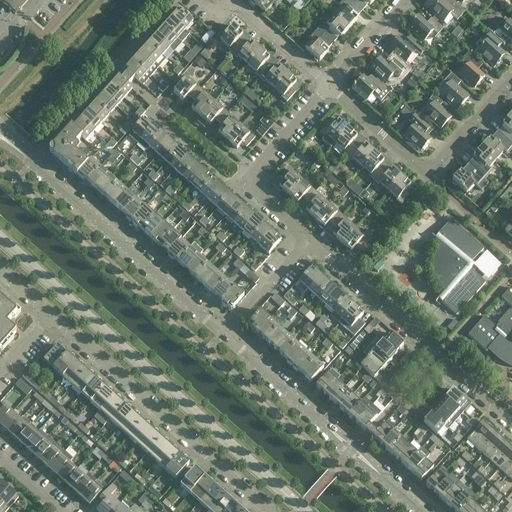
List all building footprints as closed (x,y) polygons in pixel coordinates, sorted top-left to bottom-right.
[(281,0),(251,0),(251,1),(252,2),(251,3),(254,6),(255,5),(265,13),(267,15),(268,14),(266,12),(273,4),(276,7),(281,0)] [(333,13),(333,14),(349,29),(357,20),(356,18),(362,11),(349,0),(344,0),(340,5),(342,7),(335,15),(333,13)] [(349,0),(362,11),(368,4),(370,6),(374,0),(349,0)] [(457,21),(465,12),(451,0),(444,0),(443,2),(441,0),(432,0),(426,7),(443,23),(450,14),(457,21)] [(298,14),(304,8),(301,5),(295,11),(298,14)] [(179,10),(171,18),(185,30),(193,22),(179,10)] [(324,22),(317,30),(333,44),(339,37),(341,38),(349,29),(333,14),(332,15),(334,17),(327,25),(324,22)] [(433,39),(443,29),(432,20),(426,26),(417,17),(407,28),(423,42),(426,40),(433,39)] [(190,35),(185,30),(171,18),(164,27),(182,43),(190,35)] [(511,42),(511,25),(509,22),(500,32),(496,28),(492,34),(503,45),(508,39),(511,42)] [(228,50),(232,54),(241,44),(237,41),(242,35),(233,26),(232,27),(230,26),(228,30),(229,31),(220,41),(218,43),(219,44),(221,42),(229,49),(228,50)] [(182,43),(164,27),(156,35),(169,48),(174,52),(182,43)] [(326,51),(333,44),(317,30),(310,38),(313,40),(306,48),(304,46),(303,47),(305,49),(315,58),(314,59),(317,62),(318,61),(319,62),(328,52),(326,51)] [(499,62),(504,57),(496,50),(501,44),(490,34),(484,41),(486,43),(477,53),(493,68),(497,65),(498,65),(500,63),(499,62)] [(169,48),(156,35),(148,44),(162,56),(169,48)] [(420,56),(425,51),(415,41),(410,47),(399,37),(389,49),(405,63),(415,52),(420,56)] [(246,48),(241,44),(232,54),(237,59),(238,57),(246,64),(244,66),(245,67),(260,51),(250,42),(246,48)] [(162,56),(148,44),(141,53),(154,65),(162,56)] [(269,59),(260,51),(245,67),(246,68),(248,66),(256,73),(254,74),(259,78),(268,68),(264,64),(269,59)] [(203,52),(200,55),(205,60),(208,57),(203,52)] [(474,88),(484,77),(474,68),(479,62),(468,52),(463,58),(464,60),(461,63),(466,67),(459,75),(474,88)] [(154,65),(141,53),(133,61),(147,73),(154,65)] [(198,57),(194,62),(200,67),(204,62),(198,57)] [(397,80),(406,70),(395,60),(389,67),(380,59),(370,69),(386,83),(389,81),(397,80)] [(147,73),(133,61),(125,70),(139,82),(147,73)] [(154,65),(147,73),(151,77),(158,68),(154,65)] [(272,72),(268,68),(259,78),(264,83),(265,81),(273,88),(271,90),(272,91),(287,75),(277,66),(272,72)] [(226,71),(222,75),(227,80),(231,76),(226,71)] [(147,73),(139,82),(143,85),(151,77),(147,73)] [(446,76),(448,77),(443,83),(447,86),(440,95),(457,110),(468,98),(456,88),(461,82),(451,74),(449,73),(446,76)] [(296,83),(287,75),(272,91),(273,92),(275,90),(282,97),(281,98),(286,103),(295,93),(291,89),(296,83)] [(188,96),(192,99),(201,89),(196,85),(195,86),(187,79),(189,77),(188,76),(186,79),(186,78),(177,88),(176,87),(173,90),(174,91),(173,93),(183,101),(188,96)] [(132,90),(118,78),(110,86),(124,98),(132,90)] [(377,99),(386,89),(374,79),(369,84),(362,78),(352,90),(366,102),(372,95),(377,99)] [(229,84),(224,80),(220,84),(225,89),(229,84)] [(124,98),(110,86),(103,95),(116,107),(124,98)] [(201,89),(192,99),(196,103),(191,109),(200,117),(215,101),(214,100),(212,102),(204,95),(205,93),(201,89)] [(116,107),(103,95),(95,103),(109,115),(116,107)] [(440,129),(451,118),(450,117),(450,118),(438,108),(442,103),(434,95),(429,100),(434,104),(424,114),(424,115),(425,114),(440,128),(440,129)] [(215,101),(200,117),(210,125),(215,120),(219,123),(228,113),(223,109),(222,110),(214,103),(216,101),(215,101)] [(109,115),(95,103),(88,112),(101,124),(109,115)] [(101,124),(88,112),(80,120),(93,132),(101,124)] [(228,113),(219,123),(223,127),(218,133),(227,141),(242,125),(241,124),(239,126),(231,119),(232,117),(228,113)] [(504,126),(498,132),(511,144),(511,114),(502,124),(504,126)] [(420,151),(431,140),(420,130),(424,124),(415,116),(410,122),(414,126),(404,137),(420,151)] [(274,125),(265,117),(260,123),(268,130),(274,125)] [(137,143),(152,126),(144,119),(129,135),(137,143)] [(93,132),(80,120),(73,129),(71,127),(70,128),(81,138),(85,141),(93,132)] [(332,145),(333,145),(347,129),(338,121),(333,126),(329,122),(320,132),(325,137),(326,136),(334,143),(332,145)] [(242,125),(227,141),(237,149),(242,144),(246,148),(255,138),(250,133),(249,134),(241,127),(243,125),(242,125)] [(146,151),(149,147),(161,134),(152,126),(137,143),(146,151)] [(70,128),(62,137),(51,149),(51,153),(76,175),(87,163),(76,153),(78,150),(78,148),(77,147),(75,145),(81,138),(70,128)] [(357,138),(347,129),(333,145),(334,146),(336,144),(343,151),(342,153),(347,157),(356,147),(352,143),(357,138)] [(490,139),(482,147),(498,162),(499,161),(497,160),(504,152),(506,154),(511,147),(511,144),(498,132),(491,140),(490,139)] [(161,134),(149,147),(157,155),(169,142),(161,134)] [(169,142),(157,155),(166,163),(178,149),(169,142)] [(360,150),(356,147),(347,157),(352,161),(353,160),(360,167),(359,169),(360,170),(374,153),(365,145),(360,150)] [(475,159),(468,165),(484,179),(491,172),(488,169),(495,162),(497,163),(498,162),(482,147),(473,157),(475,159)] [(178,149),(166,163),(175,170),(187,157),(178,149)] [(384,162),(374,153),(360,170),(361,170),(362,168),(370,175),(369,177),(374,181),(383,171),(379,167),(384,162)] [(187,157),(175,170),(183,178),(195,165),(187,157)] [(319,161),(325,167),(328,163),(322,158),(319,161)] [(91,159),(87,163),(76,175),(77,176),(77,175),(82,180),(83,179),(87,182),(100,168),(91,159)] [(195,165),(183,178),(192,186),(204,172),(195,165)] [(484,179),(468,165),(462,173),(460,171),(452,181),(453,182),(452,183),(455,186),(456,185),(466,194),(466,193),(468,195),(469,194),(467,192),(474,185),(481,191),(488,183),(484,179)] [(144,171),(148,175),(153,170),(149,166),(144,171)] [(100,168),(87,182),(96,190),(109,176),(100,168)] [(279,187),(288,196),(303,179),(302,178),(300,180),(292,174),(294,172),(288,168),(279,178),(284,182),(279,187)] [(387,174),(383,171),(374,181),(378,185),(379,184),(387,191),(385,193),(386,194),(401,177),(392,169),(387,174)] [(204,172),(192,186),(200,193),(212,180),(204,172)] [(109,176),(96,190),(105,198),(118,184),(109,176)] [(410,186),(401,177),(386,194),(387,194),(389,192),(397,199),(396,201),(401,205),(410,195),(405,191),(410,186)] [(303,179),(288,196),(297,204),(302,198),(306,202),(316,192),(311,188),(310,189),(302,182),(304,180),(303,179)] [(212,180),(200,193),(209,201),(221,188),(212,180)] [(118,184),(105,198),(114,206),(127,192),(118,184)] [(221,188),(209,201),(217,209),(229,195),(221,188)] [(127,192),(114,206),(123,214),(136,200),(127,192)] [(316,192),(306,202),(310,206),(306,211),(315,220),(330,203),(329,202),(327,204),(319,198),(320,196),(316,192)] [(229,195),(217,209),(226,216),(238,203),(229,195)] [(136,200),(123,214),(126,217),(125,219),(130,223),(131,221),(132,222),(145,208),(136,200)] [(238,203),(226,216),(234,224),(246,210),(238,203)] [(330,203),(315,220),(324,228),(329,222),(333,226),(342,216),(338,212),(336,213),(329,206),(330,204),(330,203)] [(145,208),(132,222),(133,223),(132,224),(136,228),(137,227),(141,230),(154,216),(145,208)] [(246,210),(234,224),(243,231),(255,218),(246,210)] [(154,216),(141,230),(150,238),(163,224),(154,216)] [(342,216),(333,226),(337,230),(332,235),(342,244),(356,227),(355,226),(353,228),(346,221),(347,220),(342,216)] [(255,218),(243,231),(251,239),(263,226),(255,218)] [(497,262),(496,261),(491,256),(482,257),(481,258),(478,256),(483,250),(451,220),(438,235),(435,232),(431,236),(434,239),(441,245),(439,248),(436,251),(434,257),(433,262),(432,268),(433,274),(434,279),(436,284),(439,289),(443,293),(440,296),(435,303),(438,300),(456,316),(485,283),(479,278),(482,275),(483,276),(485,276),(489,276),(492,276),(496,271),(497,270),(497,262)] [(163,224),(150,238),(159,246),(172,232),(163,224)] [(263,226),(251,239),(260,247),(272,233),(263,226)] [(356,227),(342,244),(351,252),(356,246),(360,250),(370,240),(364,236),(363,237),(355,230),(357,228),(356,227)] [(172,232),(159,246),(162,250),(161,251),(166,255),(167,254),(168,254),(181,240),(172,232)] [(272,233),(260,247),(268,255),(280,241),(272,233)] [(181,240),(168,254),(169,255),(168,256),(172,260),(173,259),(177,262),(190,248),(181,240)] [(193,244),(190,248),(177,262),(186,270),(198,256),(202,252),(193,244)] [(198,256),(186,270),(195,278),(207,264),(198,256)] [(255,272),(259,268),(254,263),(250,268),(255,272)] [(207,264),(195,278),(204,287),(216,272),(207,264)] [(299,282),(308,290),(320,277),(311,269),(299,282)] [(259,280),(250,271),(245,276),(255,284),(259,280)] [(216,272),(204,287),(213,295),(225,280),(216,272)] [(320,277),(308,290),(316,298),(328,284),(320,277)] [(225,280),(213,295),(216,298),(215,299),(220,303),(221,302),(222,303),(234,288),(225,280)] [(328,284),(316,298),(325,305),(337,292),(328,284)] [(234,288),(222,303),(221,304),(226,308),(227,307),(231,311),(244,297),(234,288)] [(501,297),(511,307),(511,309),(510,312),(509,311),(497,324),(498,325),(497,326),(484,314),(466,333),(479,345),(481,343),(495,356),(503,362),(511,366),(511,290),(509,288),(501,297)] [(337,292),(325,305),(333,313),(345,299),(337,292)] [(283,298),(288,302),(292,297),(287,293),(283,298)] [(280,308),(285,303),(275,295),(271,299),(280,308)] [(0,349),(16,332),(7,324),(17,313),(0,297),(0,349)] [(345,299),(333,313),(342,321),(354,307),(345,299)] [(354,307),(342,321),(339,324),(354,337),(365,325),(359,319),(363,315),(354,307)] [(256,333),(257,334),(269,320),(260,312),(247,326),(251,329),(250,331),(255,335),(256,333)] [(275,314),(271,318),(280,325),(283,321),(275,314)] [(269,320),(257,334),(257,335),(256,336),(261,340),(262,339),(266,342),(278,328),(269,320)] [(278,328),(266,342),(274,350),(287,336),(278,328)] [(389,334),(382,342),(396,354),(403,346),(389,334)] [(287,336),(274,350),(283,358),(296,344),(287,336)] [(382,342),(375,350),(388,362),(396,354),(382,342)] [(296,344),(283,358),(287,361),(286,363),(291,367),(292,365),(292,366),(305,352),(296,344)] [(43,361),(53,369),(66,355),(64,354),(65,352),(63,351),(64,350),(64,349),(63,348),(61,347),(60,348),(57,346),(43,361)] [(388,362),(375,350),(367,358),(381,370),(388,362)] [(305,352),(292,366),(293,367),(292,368),(297,372),(298,371),(301,374),(314,360),(305,352)] [(66,355),(53,369),(62,378),(76,363),(74,361),(74,359),(74,358),(73,357),(71,357),(70,357),(69,356),(68,358),(66,355)] [(381,370),(367,358),(360,366),(374,379),(381,370)] [(314,360),(301,374),(311,382),(323,368),(314,360)] [(76,363),(62,378),(72,386),(85,372),(82,370),(83,369),(82,368),(83,367),(82,365),(81,364),(80,364),(78,365),(76,363)] [(22,378),(35,389),(40,384),(27,372),(22,378)] [(85,372),(72,386),(81,395),(95,380),(92,378),(93,376),(93,375),(92,374),(90,374),(89,374),(88,373),(87,374),(85,372)] [(316,387),(324,395),(337,381),(328,374),(316,387)] [(27,396),(32,391),(20,380),(15,386),(27,396)] [(95,380),(81,395),(91,403),(103,389),(101,387),(102,386),(101,385),(101,384),(101,382),(100,381),(98,381),(97,382),(95,380)] [(337,381),(324,395),(332,402),(345,388),(337,381)] [(345,388),(332,402),(340,409),(353,396),(345,388)] [(103,389),(91,403),(100,412),(114,397),(111,394),(112,393),(111,392),(110,391),(109,390),(108,391),(107,390),(105,391),(103,389)] [(452,390),(445,399),(459,411),(466,403),(452,390)] [(353,396),(340,409),(348,417),(361,403),(353,396)] [(114,397),(100,412),(109,420),(122,406),(120,404),(121,403),(120,402),(120,401),(120,399),(119,398),(117,398),(116,399),(114,397)] [(459,411),(445,399),(438,407),(452,419),(459,411)] [(361,403),(348,417),(356,424),(369,410),(361,403)] [(0,409),(0,424),(1,425),(12,413),(4,405),(0,409)] [(402,414),(406,410),(400,405),(397,410),(402,414)] [(122,406),(109,420),(119,429),(132,413),(130,411),(131,410),(130,409),(129,407),(128,407),(127,408),(125,407),(124,408),(122,406)] [(452,419),(438,407),(431,415),(444,427),(452,419)] [(369,410),(356,424),(365,431),(377,417),(369,410)] [(12,413),(1,425),(9,433),(20,420),(12,413)] [(132,413),(119,429),(128,437),(141,423),(139,421),(140,420),(138,419),(139,418),(139,416),(138,415),(136,415),(135,416),(132,413)] [(444,427),(431,415),(423,423),(437,435),(444,427)] [(20,420),(9,433),(17,440),(31,424),(23,417),(20,420)] [(380,445),(393,432),(396,428),(388,420),(372,438),(380,445)] [(466,440),(475,448),(491,430),(482,422),(466,440)] [(141,423),(128,437),(137,446),(151,430),(149,428),(149,427),(149,425),(148,424),(146,424),(145,425),(144,424),(143,425),(141,423)] [(31,424),(17,440),(25,447),(36,435),(39,432),(31,424)] [(151,430),(137,446),(147,454),(159,440),(157,438),(158,437),(157,436),(158,435),(157,433),(156,432),(155,432),(153,433),(151,430)] [(491,430),(475,448),(483,455),(499,437),(491,430)] [(393,432),(380,445),(388,453),(401,439),(393,432)] [(36,435),(25,447),(33,454),(44,442),(36,435)] [(48,437),(44,442),(33,454),(41,462),(56,445),(48,437)] [(499,437),(483,455),(491,462),(507,444),(499,437)] [(401,439),(388,453),(396,460),(409,446),(401,439)] [(159,440),(147,454),(156,462),(170,447),(167,445),(168,444),(168,442),(167,441),(165,441),(164,442),(163,441),(162,442),(159,440)] [(511,449),(507,444),(491,462),(499,469),(511,454),(511,449)] [(56,445),(41,462),(49,469),(60,456),(64,452),(56,445)] [(409,446),(396,460),(405,467),(417,453),(409,446)] [(170,447),(156,462),(166,471),(178,457),(176,455),(177,454),(176,453),(176,451),(176,450),(175,449),(173,449),(172,449),(170,447)] [(417,453),(405,467),(413,474),(425,460),(417,453)] [(511,454),(499,469),(507,477),(511,470),(511,454)] [(60,456),(49,469),(57,476),(68,464),(60,456)] [(178,457),(166,471),(175,480),(189,464),(186,462),(187,461),(186,459),(185,458),(184,458),(183,459),(181,458),(180,459),(178,457)] [(425,460),(413,474),(421,482),(433,468),(425,460)] [(121,470),(117,466),(113,463),(110,466),(118,473),(121,470)] [(68,464),(57,476),(65,483),(76,471),(68,464)] [(73,490),(88,474),(80,466),(76,471),(65,483),(73,490)] [(195,468),(180,486),(190,494),(204,478),(201,475),(202,474),(200,473),(200,471),(200,470),(198,470),(197,470),(195,468)] [(434,493),(446,480),(449,476),(441,468),(426,486),(434,493)] [(124,481),(127,477),(123,473),(119,477),(124,481)] [(88,474),(73,490),(81,498),(95,482),(96,481),(88,474)] [(204,478),(190,494),(199,503),(214,485),(213,484),(213,483),(212,482),(211,481),(210,481),(208,480),(208,481),(204,478)] [(446,480),(434,493),(442,501),(454,487),(446,480)] [(496,489),(502,483),(498,480),(497,481),(493,486),(496,489)] [(1,482),(0,483),(0,501),(9,509),(19,498),(1,482)] [(95,482),(81,498),(90,505),(101,493),(103,490),(95,482)] [(499,491),(503,487),(505,486),(502,483),(496,489),(499,491)] [(111,485),(101,497),(105,501),(96,511),(97,511),(112,511),(119,505),(110,497),(116,490),(111,485)] [(214,485),(199,503),(208,511),(223,495),(220,492),(221,491),(219,490),(219,488),(218,487),(217,486),(216,486),(214,485)] [(454,487),(442,501),(450,508),(462,494),(454,487)] [(146,492),(138,501),(147,509),(155,501),(146,492)] [(462,494),(450,508),(454,511),(460,511),(470,501),(462,494)] [(223,495),(208,511),(209,511),(224,511),(233,502),(232,501),(232,500),(231,499),(230,498),(228,498),(227,497),(226,497),(223,495)] [(0,511),(5,511),(9,509),(0,501),(0,511)] [(470,501),(460,511),(475,511),(478,508),(470,501)] [(233,502),(224,511),(241,511),(242,511),(239,509),(239,508),(238,507),(238,505),(237,504),(236,503),(234,503),(233,502)]
